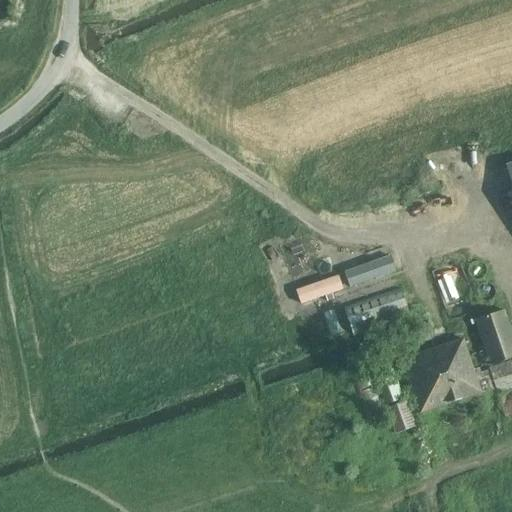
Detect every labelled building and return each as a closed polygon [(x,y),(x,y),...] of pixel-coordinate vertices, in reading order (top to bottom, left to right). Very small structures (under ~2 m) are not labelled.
[(344,271),(350,287),(396,272),(390,256),(353,268),(346,271),(344,271)] [(403,287),(346,306),(355,335),(413,316),(403,287)] [(335,310),(324,314),(332,337),(343,333),(335,310)] [(511,358),(511,332),(505,311),(476,320),(491,365),(511,358)] [(434,338),(432,332),(431,327),(415,332),(419,343),(434,338)] [(494,390),(488,371),(482,373),(480,368),(475,370),(465,338),(402,359),(420,414),(494,390)] [(511,361),(490,369),(506,418),(511,416),(511,361)] [(403,398),(393,371),(375,377),(385,405),(403,398)] [(389,420),(373,379),(353,386),(369,428),(389,420)] [(417,427),(407,401),(387,408),(397,434),(417,427)] [(406,441),(408,459),(429,456),(427,439),(406,441)]
